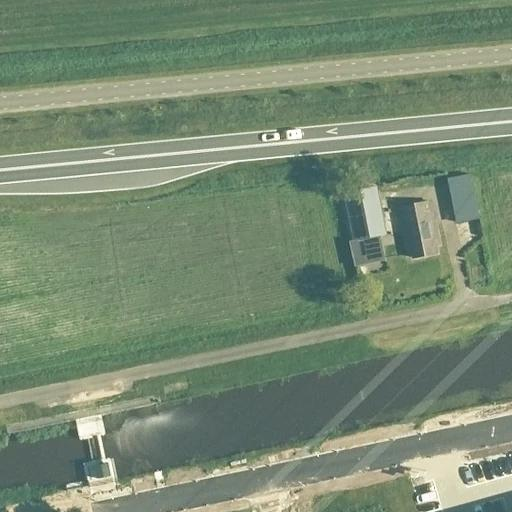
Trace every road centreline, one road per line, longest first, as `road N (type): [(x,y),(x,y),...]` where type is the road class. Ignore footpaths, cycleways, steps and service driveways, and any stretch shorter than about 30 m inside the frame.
road 1 (unclassified): [(0,404),(511,297)]
road 2 (unclassified): [(0,106),(511,57)]
road 3 (trunk): [(0,174),(511,126)]
road 4 (unclassified): [(115,511),(511,427)]
